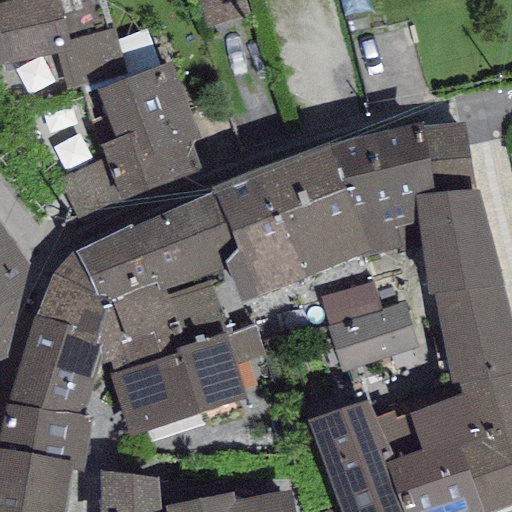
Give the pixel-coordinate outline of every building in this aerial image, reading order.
[(0,71),(60,58),(66,91),(121,75),(112,34),(65,43),(56,0),(42,0),(0,10),(0,71)] [(199,141),(170,66),(96,94),(105,117),(91,123),(106,163),(58,181),(75,224),(204,175),(192,144),(199,141)] [(464,126),(417,130),(439,195),(472,185),(464,126)] [(329,154),(367,259),(420,248),(439,195),(417,130),(329,154)] [(236,258),(226,275),(239,312),(367,259),(329,154),(212,200),(236,258)] [(420,248),(441,325),(507,306),(472,185),(439,195),(420,248)] [(75,259),(104,314),(155,291),(158,298),(165,296),(209,281),(226,275),(236,258),(212,200),(75,259)] [(0,226),(0,252),(14,247),(0,226)] [(28,267),(14,247),(0,252),(0,361),(5,360),(28,267)] [(34,325),(5,407),(79,421),(92,369),(96,350),(104,314),(75,259),(50,277),(34,325)] [(368,284),(319,299),(341,373),(417,350),(393,272),(367,279),(368,284)] [(209,281),(165,296),(187,353),(226,340),(232,338),(209,281)] [(96,350),(92,369),(109,367),(113,380),(177,360),(175,357),(187,353),(165,296),(158,298),(155,291),(104,314),(96,350)] [(511,378),(511,325),(507,306),(441,325),(453,397),(511,378)] [(113,380),(108,382),(128,442),(247,405),(226,340),(187,353),(175,357),(177,360),(113,380)] [(511,378),(453,397),(456,406),(464,403),(481,452),(461,459),(478,511),(509,511),(511,511),(511,378)] [(456,406),(379,431),(385,450),(380,453),(398,511),(478,511),(461,459),(481,452),(464,403),(456,406)] [(5,407),(0,435),(0,460),(71,473),(82,475),(91,423),(79,421),(5,407)] [(367,408),(307,428),(324,470),(380,453),(385,450),(379,431),(367,408)] [(336,511),(333,511),(398,511),(380,453),(324,470),(336,511)] [(0,460),(0,511),(64,511),(71,473),(0,460)] [(158,486),(98,477),(98,511),(160,511),(159,502),(158,486)] [(231,489),(159,502),(160,511),(293,511),(291,499),(235,509),(231,489)]
